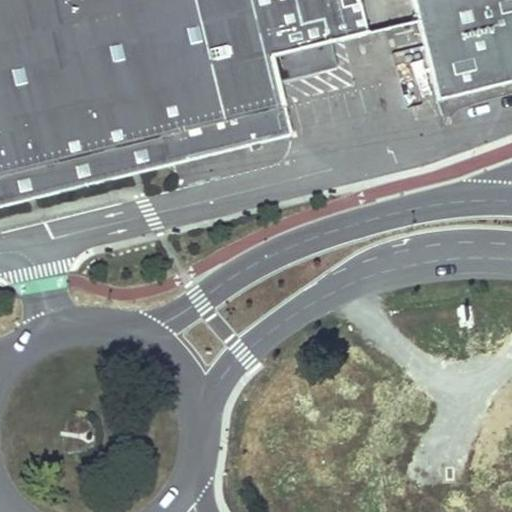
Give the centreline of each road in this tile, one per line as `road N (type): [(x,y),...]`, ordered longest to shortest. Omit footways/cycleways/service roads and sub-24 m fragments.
road 1 (tertiary): [(201,430),(223,377),(319,295),(383,272),(511,258)]
road 2 (tertiary): [(457,199),(282,247),(200,298),(151,343)]
road 3 (tertiary): [(151,343),(83,325),(20,348)]
